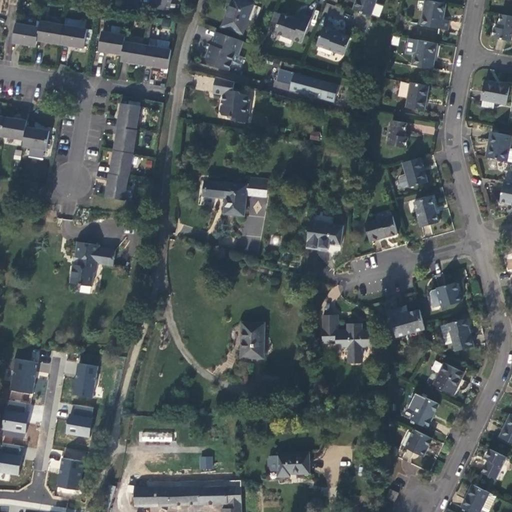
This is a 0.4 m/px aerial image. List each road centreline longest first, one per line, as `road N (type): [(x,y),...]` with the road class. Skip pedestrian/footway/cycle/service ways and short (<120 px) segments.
road 1 (residential): [(200,0),(174,95),(154,286)]
road 2 (residential): [(435,511),(504,347),(479,242)]
road 3 (residential): [(479,242),(452,137),(466,56)]
road 4 (residential): [(34,503),(59,358)]
